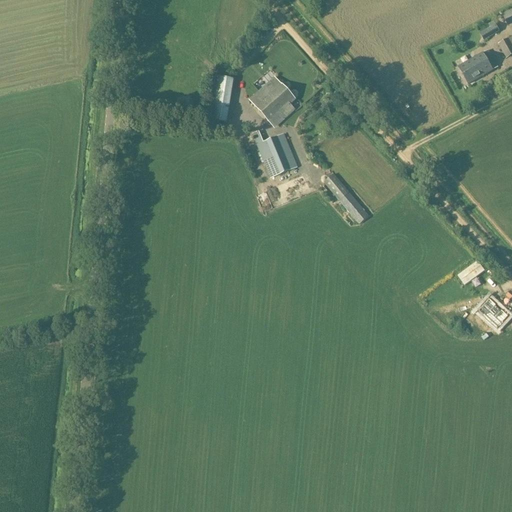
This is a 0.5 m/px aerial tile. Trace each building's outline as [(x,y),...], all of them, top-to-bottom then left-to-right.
[(511,11),(503,15),(508,28),(511,25),(511,11)] [(495,25),(479,35),(484,43),(500,33),(495,25)] [(511,37),(498,45),(506,60),(511,56),(511,37)] [(483,55),(459,69),(468,86),(492,72),(483,55)] [(215,77),(208,120),(227,124),(234,80),(215,77)] [(268,95),(255,106),(274,128),(283,119),(280,115),(296,101),(281,85),(269,96),(268,95)] [(259,133),(253,136),(270,179),(298,169),(284,136),(263,144),(259,133)] [(334,175),(324,184),(359,226),(369,217),(334,175)] [(478,263),(458,277),(465,287),(485,272),(478,263)] [(484,298),(476,306),(480,311),(479,312),(497,329),(508,318),(489,300),(488,302),(484,298)]
